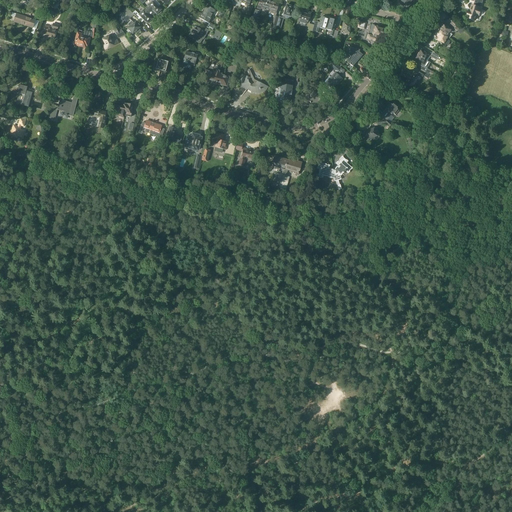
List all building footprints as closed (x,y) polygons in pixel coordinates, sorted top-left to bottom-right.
[(149,0),(152,2),(145,8),(152,15),(155,13),(156,14),(160,10),(156,6),(159,3),(155,0),(149,0)] [(260,9),(263,10),(263,11),(267,13),(271,1),(267,0),(259,0),(257,8),(260,9)] [(271,1),(267,13),(273,14),(273,17),(274,18),(272,25),(276,26),(279,17),(275,16),(276,13),(275,13),(278,3),(271,1)] [(469,11),(467,16),(468,17),(468,18),(475,20),(477,14),(479,15),(481,9),(479,9),(480,8),(479,8),(481,3),(475,1),(473,6),(472,5),(470,11),(469,11)] [(283,16),(282,18),(279,17),(276,27),(281,28),(283,19),(285,19),(285,18),(289,20),(290,16),(292,17),(293,12),(292,12),(293,7),(286,5),(285,11),(284,11),(282,16),(283,16)] [(207,6),(202,14),(205,16),(208,12),(216,16),(218,12),(222,15),(225,11),(218,7),(216,11),(215,10),(207,6)] [(132,14),(133,13),(129,10),(129,11),(126,7),(122,11),(130,19),(134,15),(132,14)] [(135,11),(133,13),(132,14),(134,15),(140,22),(143,19),(147,24),(151,19),(150,18),(152,15),(145,8),(139,15),(135,11)] [(311,32),(313,26),(307,24),(309,18),(309,19),(311,13),(301,10),(300,16),(299,16),(296,24),(306,27),(305,31),(311,32)] [(202,14),(201,14),(199,18),(207,23),(205,27),(212,31),(214,26),(208,22),(212,15),(216,17),(216,16),(208,12),(205,16),(202,14)] [(12,13),(11,16),(12,16),(15,17),(14,22),(36,29),(39,22),(12,13)] [(313,26),(311,32),(315,33),(316,32),(319,33),(320,28),(325,30),(326,29),(325,29),(329,19),(328,19),(321,17),(318,27),(313,26)] [(329,18),(328,19),(329,19),(325,29),(326,29),(331,30),(329,35),(333,36),(332,39),(336,40),(338,31),(333,30),(336,20),(329,18)] [(130,28),(127,31),(130,35),(134,32),(136,34),(140,30),(139,29),(141,27),(136,21),(133,23),(132,21),(127,25),(130,28)] [(461,27),(453,21),(449,25),(457,31),(461,27)] [(116,23),(111,25),(118,39),(125,35),(122,29),(120,30),(116,23)] [(346,35),(347,34),(349,35),(351,25),(343,23),(341,33),(344,33),(343,34),(344,35),(346,35)] [(441,26),(438,29),(447,37),(449,38),(452,35),(449,32),(451,30),(443,23),(442,23),(441,25),(441,26)] [(52,25),(51,28),(48,27),(48,26),(45,25),(43,33),(47,34),(46,36),(55,39),(56,34),(57,35),(58,32),(57,32),(57,30),(58,30),(59,26),(52,25)] [(378,37),(378,36),(381,37),(382,34),(383,34),(383,32),(382,32),(383,29),(376,27),(377,26),(372,25),(369,35),(368,34),(367,39),(376,42),(378,37)] [(202,39),(203,39),(208,31),(203,28),(201,31),(195,27),(192,31),(189,35),(190,35),(188,38),(194,42),(196,42),(198,43),(200,43),(202,39)] [(85,32),(80,47),(84,48),(84,49),(86,50),(90,38),(91,38),(91,39),(95,39),(96,29),(93,29),(92,33),(89,33),(85,32)] [(436,36),(435,39),(440,41),(439,42),(439,43),(441,44),(442,43),(443,43),(448,45),(450,41),(446,39),(447,37),(438,29),(435,35),(436,36)] [(82,31),(78,30),(76,35),(74,45),(80,47),(85,32),(84,32),(82,31)] [(116,39),(113,40),(113,39),(111,36),(109,37),(108,36),(102,39),(105,45),(103,46),(105,50),(118,44),(116,39)] [(352,67),(360,57),(362,55),(362,54),(359,52),(359,49),(350,47),(348,55),(351,57),(347,62),(349,64),(350,65),(352,67)] [(419,53),(417,55),(427,61),(430,56),(421,50),(419,53)] [(186,52),(184,58),(183,63),(194,66),(198,55),(195,54),(194,54),(192,53),(192,54),(186,52)] [(416,59),(415,61),(419,63),(419,64),(422,65),(421,66),(422,67),(421,69),(420,69),(425,72),(429,74),(436,78),(438,75),(430,71),(427,69),(430,63),(427,61),(417,55),(416,58),(416,59)] [(158,59),(156,69),(165,71),(168,62),(158,59)] [(335,73),(340,67),(335,63),(333,62),(330,65),(332,66),(330,68),(335,73)] [(40,74),(46,76),(48,70),(42,68),(40,74)] [(411,71),(410,71),(405,68),(401,75),(407,78),(405,81),(409,83),(411,81),(413,77),(415,78),(417,74),(411,71)] [(458,80),(461,71),(455,69),(452,78),(458,80)] [(206,71),(203,81),(212,84),(212,81),(220,84),(220,85),(226,86),(229,78),(220,75),(220,74),(219,73),(220,71),(216,70),(215,72),(213,72),(213,73),(206,71)] [(254,80),(251,75),(251,74),(250,74),(249,74),(248,75),(245,73),(243,75),(242,75),(241,80),(242,86),(246,90),(247,89),(251,91),(250,92),(255,93),(255,94),(258,93),(261,92),(262,93),(265,90),(267,87),(254,80)] [(339,82),(342,79),(335,73),(331,77),(329,76),(324,82),(332,89),(338,82),(339,82)] [(278,97),(277,101),(283,103),(284,99),(290,100),(290,95),(291,92),(292,93),(292,90),(291,90),(293,80),(286,78),(285,85),(281,84),(280,89),(284,90),(283,95),(280,95),(280,94),(280,98),(278,97)] [(26,90),(27,86),(19,84),(17,92),(25,94),(22,104),(28,106),(32,92),(26,90)] [(316,95),(315,91),(309,93),(309,94),(302,97),(305,107),(311,105),(311,103),(320,101),(318,94),(316,95)] [(51,107),(48,118),(55,119),(57,112),(57,110),(59,110),(65,112),(64,115),(73,117),(74,114),(77,99),(78,98),(73,97),(72,103),(60,100),(57,109),(51,107)] [(396,108),(399,105),(394,102),(392,105),(389,102),(385,107),(387,108),(381,115),(387,120),(392,113),(396,116),(399,111),(396,108)] [(116,105),(113,116),(117,117),(117,116),(124,118),(125,116),(128,104),(123,103),(123,104),(121,104),(121,106),(116,105)] [(128,104),(125,116),(130,117),(129,121),(134,122),(136,115),(132,114),(134,105),(128,104)] [(89,117),(87,124),(95,127),(103,129),(107,114),(105,114),(106,112),(93,109),(91,116),(89,116),(89,117)] [(20,118),(19,121),(18,126),(13,125),(11,130),(12,130),(10,135),(9,139),(20,142),(21,136),(23,130),(19,129),(21,125),(23,126),(24,123),(25,120),(23,119),(20,118)] [(142,122),(140,127),(141,127),(143,128),(144,128),(153,131),(151,134),(158,136),(156,141),(160,142),(161,138),(164,130),(160,129),(161,128),(161,126),(153,123),(154,122),(152,122),(152,123),(147,121),(146,123),(142,122)] [(43,132),(44,125),(39,123),(38,126),(37,125),(36,130),(43,132)] [(177,134),(175,133),(176,130),(174,129),(174,128),(171,127),(170,127),(167,134),(166,137),(171,139),(170,140),(175,142),(177,134)] [(378,135),(375,128),(362,133),(365,140),(370,139),(370,141),(375,139),(374,137),(378,135)] [(184,145),(183,149),(188,150),(189,149),(195,150),(197,150),(198,150),(199,150),(199,146),(198,146),(201,138),(198,137),(198,136),(195,135),(196,134),(193,133),(192,134),(191,137),(187,136),(184,145)] [(215,147),(214,151),(222,153),(223,149),(225,149),(225,150),(226,147),(225,147),(227,142),(222,141),(224,134),(216,133),(215,139),(216,140),(215,147)] [(237,142),(235,149),(242,151),(240,159),(239,165),(243,166),(244,166),(245,160),(244,160),(245,157),(248,158),(249,158),(248,161),(252,162),(253,159),(254,155),(258,156),(259,150),(255,149),(254,153),(250,152),(251,150),(242,148),(243,144),(237,142)] [(207,161),(210,150),(204,149),(201,160),(207,161)] [(272,181),(271,186),(274,187),(273,191),(274,191),(278,192),(279,191),(287,160),(274,156),(272,165),(271,168),(278,170),(279,170),(279,168),(281,169),(282,169),(281,172),(280,173),(277,183),(274,182),(272,181)] [(340,185),(338,180),(341,179),(340,176),(344,172),(346,170),(347,168),(350,171),(352,168),(346,163),(347,161),(342,157),(336,164),(339,165),(335,170),(340,189),(341,189),(340,184),(340,185)] [(287,160),(279,191),(282,192),(283,189),(285,190),(289,177),(285,176),(287,170),(291,171),(290,173),(298,175),(299,173),(302,163),(296,161),(296,162),(287,160)] [(340,189),(335,170),(334,170),(329,169),(329,166),(319,163),(318,169),(320,170),(318,177),(323,178),(323,176),(333,179),(333,178),(334,182),(336,181),(337,185),(339,190),(340,189)]
